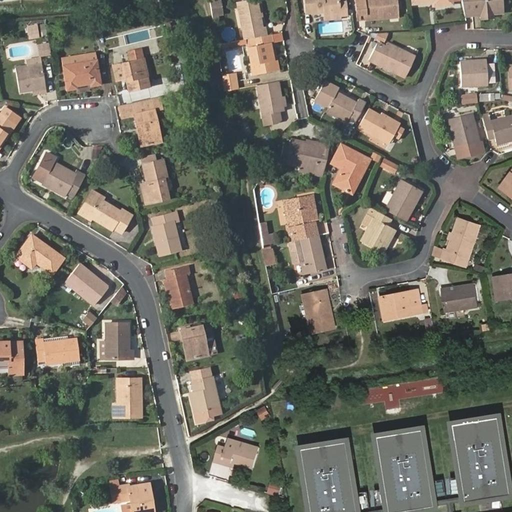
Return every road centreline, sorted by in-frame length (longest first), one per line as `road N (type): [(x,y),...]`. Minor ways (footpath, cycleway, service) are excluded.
road 1 (residential): [(184,487),(142,275),(22,203)]
road 2 (residential): [(454,182),(428,228),(420,263),(353,280),(339,231)]
road 3 (residential): [(417,100),(291,47)]
road 4 (residential): [(511,39),(457,38),(438,49),(417,100)]
road 5 (residential): [(4,188),(47,117),(91,120)]
